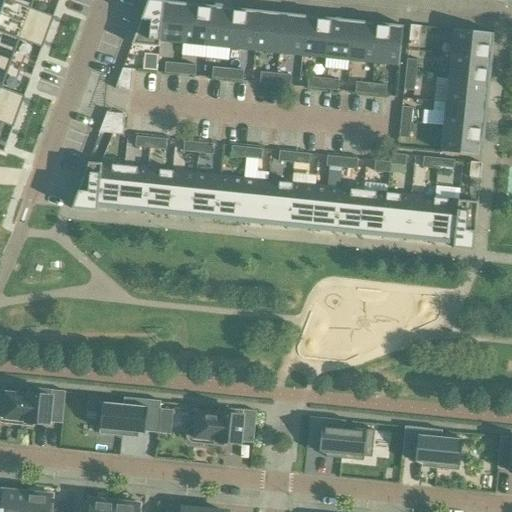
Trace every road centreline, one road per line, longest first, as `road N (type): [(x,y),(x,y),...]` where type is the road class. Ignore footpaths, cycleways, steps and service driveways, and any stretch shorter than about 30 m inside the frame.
road 1 (residential): [(279,487),(0,455)]
road 2 (residential): [(18,231),(107,0)]
road 3 (residential): [(506,511),(279,487)]
